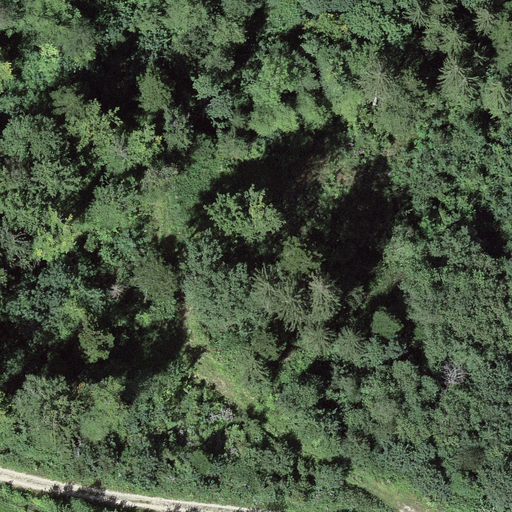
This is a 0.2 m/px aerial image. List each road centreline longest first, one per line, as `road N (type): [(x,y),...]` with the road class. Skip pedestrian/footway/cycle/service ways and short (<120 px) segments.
road 1 (track): [(417,511),(307,456),(236,398),(182,325),(170,286),(156,186),(169,104),(211,53),(276,0)]
road 2 (track): [(0,467),(226,511)]
